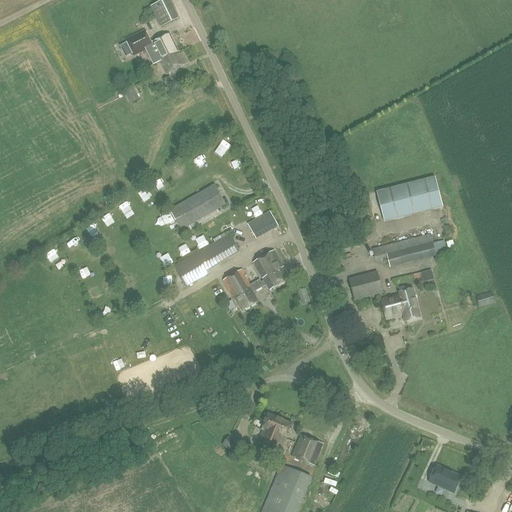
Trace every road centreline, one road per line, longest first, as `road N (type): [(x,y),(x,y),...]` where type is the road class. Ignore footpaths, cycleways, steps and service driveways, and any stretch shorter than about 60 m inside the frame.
road 1 (unclassified): [(511,459),(394,410),(358,378),(187,0)]
road 2 (track): [(339,342),(250,387),(0,488)]
